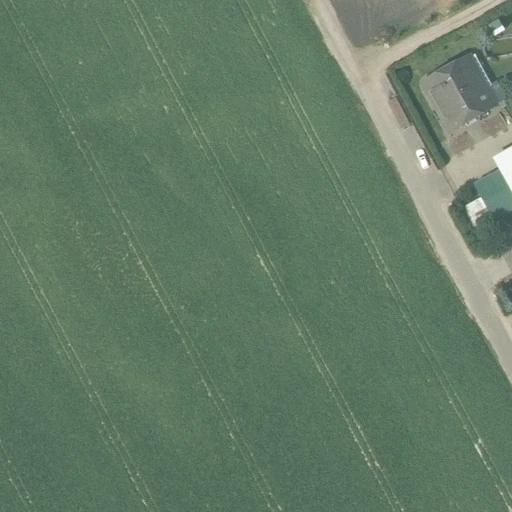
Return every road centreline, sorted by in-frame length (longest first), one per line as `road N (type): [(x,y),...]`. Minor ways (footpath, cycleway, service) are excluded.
road 1 (track): [(323,0),(442,216)]
road 2 (residential): [(442,216),(511,349)]
